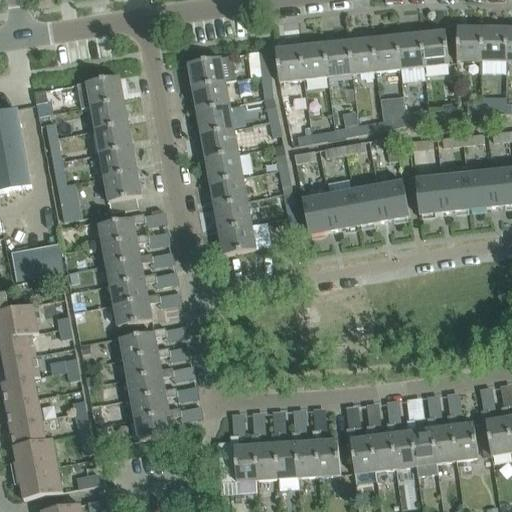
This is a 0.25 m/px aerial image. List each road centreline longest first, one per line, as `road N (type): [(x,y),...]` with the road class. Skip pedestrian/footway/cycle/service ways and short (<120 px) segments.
road 1 (residential): [(198,291),(218,386),(481,370),(511,361)]
road 2 (residential): [(198,291),(511,258)]
road 3 (residential): [(142,16),(198,291)]
road 4 (residential): [(142,16),(17,37)]
